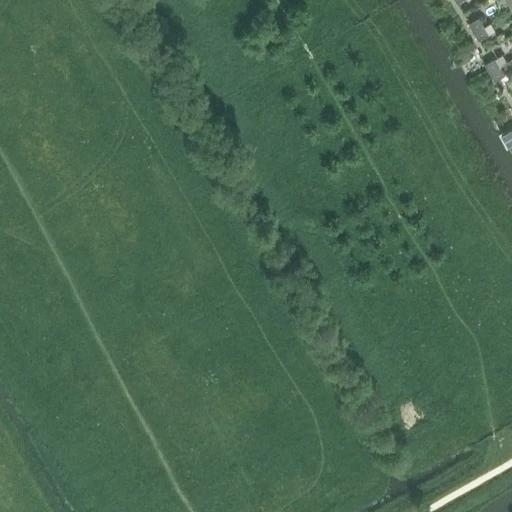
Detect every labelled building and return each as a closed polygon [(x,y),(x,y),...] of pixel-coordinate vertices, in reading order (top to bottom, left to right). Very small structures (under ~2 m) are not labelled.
[(475,31),(485,26),(480,17),(470,23),(475,31)] [(492,22),(485,26),(489,34),(496,30),(492,22)] [(485,26),(475,31),(479,40),(489,34),(485,26)] [(504,54),(497,58),(501,66),(508,62),(504,54)] [(491,72),(501,66),(497,58),(486,64),(491,72)] [(501,66),(491,72),(495,80),(506,74),(501,66)]
